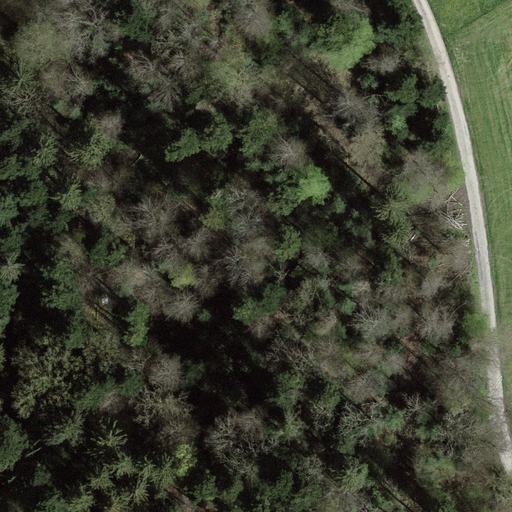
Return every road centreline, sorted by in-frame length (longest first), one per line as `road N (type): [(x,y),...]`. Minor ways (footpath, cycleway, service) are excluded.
road 1 (track): [(8,0),(9,23),(184,511)]
road 2 (track): [(412,0),(443,74),(472,192),(487,349),(511,462)]
